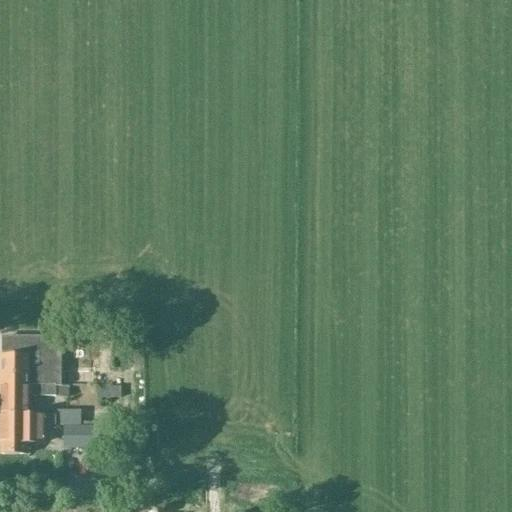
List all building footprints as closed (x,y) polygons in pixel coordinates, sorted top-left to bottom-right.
[(98,362),(111,362),(110,341),(98,341),(98,337),(88,337),(88,362),(98,362)] [(0,356),(0,386),(28,386),(44,386),(45,348),(37,348),(37,339),(1,339),(1,357),(0,356)] [(28,386),(0,386),(0,415),(28,416),(28,398),(54,398),(54,387),(28,386)] [(28,416),(0,415),(0,455),(26,455),(26,445),(28,445),(28,444),(42,444),(42,427),(54,427),(54,417),(28,416)] [(62,428),(62,449),(95,449),(95,429),(62,428)]
